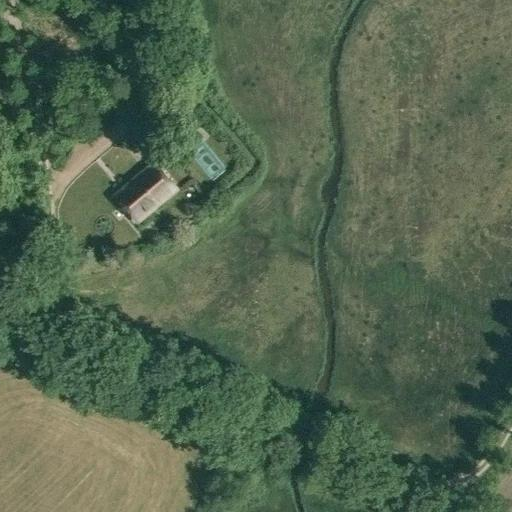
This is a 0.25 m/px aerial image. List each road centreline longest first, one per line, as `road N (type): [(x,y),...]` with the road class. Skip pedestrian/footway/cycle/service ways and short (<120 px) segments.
road 1 (track): [(6,321),(450,489)]
road 2 (track): [(6,321),(51,257),(53,239),(4,0)]
